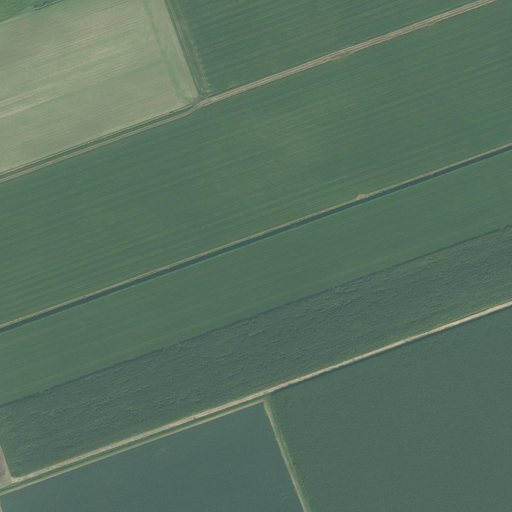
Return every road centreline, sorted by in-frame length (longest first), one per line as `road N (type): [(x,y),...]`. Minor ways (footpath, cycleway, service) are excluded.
road 1 (track): [(491,0),(197,105)]
road 2 (track): [(511,303),(250,398)]
